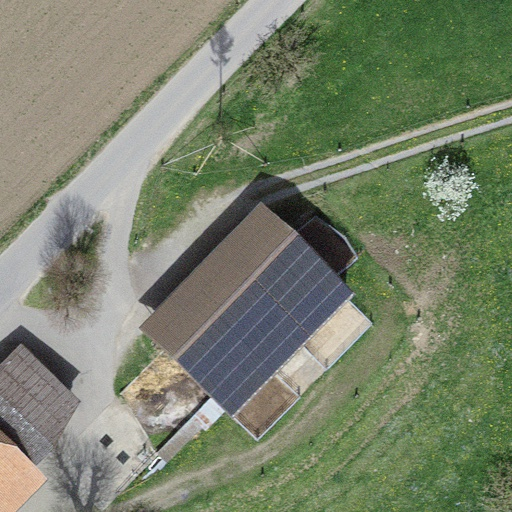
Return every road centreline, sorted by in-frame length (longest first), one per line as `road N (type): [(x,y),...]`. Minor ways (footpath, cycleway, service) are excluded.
road 1 (track): [(103,315),(235,203),(511,112)]
road 2 (unclassified): [(283,0),(0,290)]
